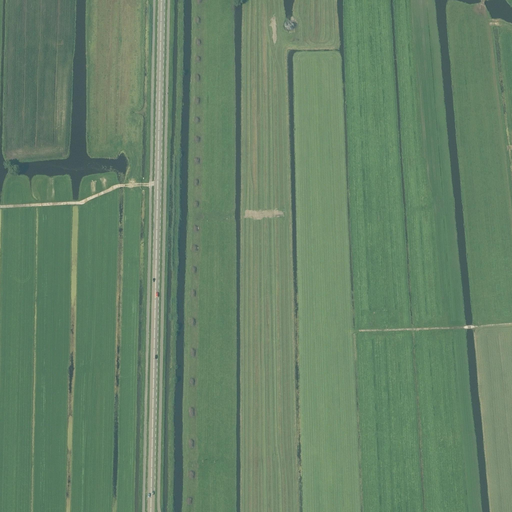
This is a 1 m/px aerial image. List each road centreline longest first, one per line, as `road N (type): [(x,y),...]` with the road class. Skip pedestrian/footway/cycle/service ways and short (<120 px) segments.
road 1 (tertiary): [(150,511),(161,0)]
road 2 (track): [(346,331),(511,324)]
road 3 (track): [(0,206),(81,202),(117,185),(157,185)]
